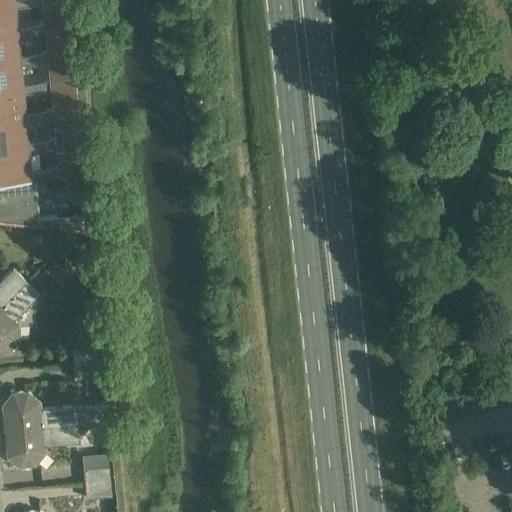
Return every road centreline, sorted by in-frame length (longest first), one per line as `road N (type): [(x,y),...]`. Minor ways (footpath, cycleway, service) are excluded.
road 1 (primary): [(369,511),(312,0)]
road 2 (primary): [(279,0),(333,511)]
